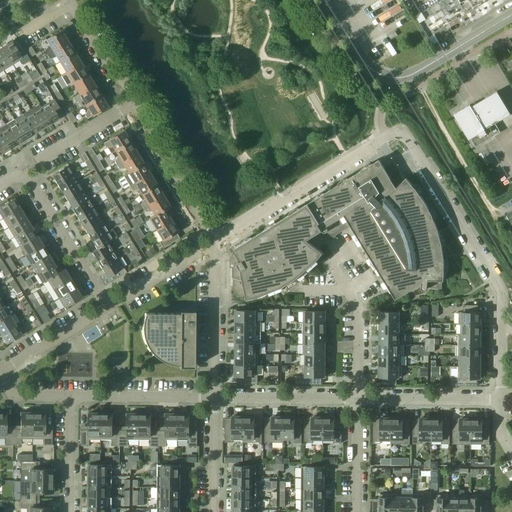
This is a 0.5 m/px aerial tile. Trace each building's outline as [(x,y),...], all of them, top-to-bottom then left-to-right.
[(44,51),(46,55),(68,42),(61,31),(46,40),(49,45),(48,46),(44,51)] [(500,46),(502,49),(503,51),(511,45),(511,44),(509,40),(509,41),(500,46)] [(11,41),(2,47),(12,64),(19,60),(21,64),(23,65),(30,61),(24,51),(22,52),(19,47),(16,49),(11,41)] [(56,56),(59,62),(74,52),(68,42),(46,55),(49,58),(55,57),(56,56)] [(27,49),(31,57),(35,54),(31,46),(27,49)] [(2,47),(0,48),(0,64),(3,70),(12,64),(2,47)] [(59,62),(66,72),(81,63),(74,52),(59,62)] [(36,65),(41,73),(45,70),(40,62),(36,65)] [(66,72),(60,76),(67,87),(72,83),(87,74),(81,63),(66,72)] [(45,70),(41,73),(46,80),(50,78),(45,70)] [(72,83),(79,94),(94,85),(87,74),(72,83)] [(29,77),(22,80),(25,85),(32,81),(29,77)] [(25,85),(22,80),(16,84),(19,89),(25,85)] [(49,86),(54,94),(58,92),(53,84),(49,86)] [(82,100),(85,105),(100,95),(94,85),(79,94),(73,98),(75,102),(82,100)] [(10,88),(4,92),(7,96),(13,92),(10,88)] [(58,92),(54,94),(59,102),(63,99),(58,92)] [(495,124),(511,115),(497,92),(472,107),(471,107),(470,106),(454,115),(469,140),(471,139),(476,148),(492,138),(495,136),(501,133),(495,124)] [(100,95),(85,105),(88,109),(87,110),(84,115),(87,119),(107,106),(100,95)] [(53,100),(40,108),(50,124),(59,119),(58,117),(62,114),(53,100)] [(38,104),(30,109),(42,129),(50,124),(40,108),(38,104)] [(63,108),(67,116),(71,113),(67,105),(63,108)] [(22,114),(24,118),(32,130),(34,134),(42,129),(30,109),(22,114)] [(71,113),(67,116),(72,123),(76,121),(71,113)] [(24,118),(16,123),(26,139),(34,134),(32,130),(24,118)] [(14,119),(6,124),(18,144),(26,139),(16,123),(14,119)] [(0,127),(0,133),(9,149),(18,144),(6,124),(0,127)] [(112,146),(115,151),(130,142),(123,131),(108,140),(103,143),(105,147),(111,147),(112,146)] [(9,149),(0,133),(0,151),(1,154),(9,149)] [(114,161),(116,165),(128,158),(137,153),(130,142),(115,151),(118,156),(116,157),(114,161)] [(90,156),(94,164),(98,161),(94,153),(91,148),(87,151),(90,156)] [(84,162),(86,166),(90,163),(84,152),(78,156),(82,163),(84,162)] [(125,168),(128,173),(143,163),(137,153),(128,158),(116,165),(119,169),(124,169),(125,168)] [(98,161),(94,164),(99,171),(103,169),(98,161)] [(379,161),(307,205),(318,222),(317,222),(322,231),(323,232),(324,232),(325,232),(326,232),(331,240),(336,237),(335,235),(347,228),(350,226),(358,239),(388,287),(395,299),(411,289),(414,288),(413,287),(420,283),(421,283),(421,287),(421,288),(421,289),(422,290),(423,290),(424,290),(425,290),(426,289),(427,288),(427,287),(441,289),(442,283),(442,281),(443,281),(443,280),(444,274),(443,259),(441,244),(437,229),(432,215),(425,202),(416,190),(406,179),(406,178),(405,179),(392,171),(390,177),(380,161),(379,161)] [(128,173),(123,176),(127,183),(129,187),(141,179),(150,174),(143,163),(128,173)] [(52,175),(57,184),(73,174),(68,165),(52,175)] [(57,184),(62,192),(78,182),(73,174),(57,184)] [(138,189),(141,194),(149,190),(156,185),(150,174),(141,179),(129,187),(132,190),(137,190),(138,189)] [(103,177),(108,185),(112,183),(107,175),(103,177)] [(62,192),(67,200),(83,190),(78,182),(62,192)] [(112,183),(108,185),(112,193),(116,190),(112,183)] [(140,204),(142,208),(163,196),(156,185),(149,190),(141,194),(144,199),(143,200),(140,204)] [(67,200),(72,208),(88,198),(83,190),(67,200)] [(116,199),(121,207),(125,204),(120,196),(116,199)] [(151,211),(154,215),(154,216),(164,210),(170,207),(163,196),(142,208),(145,212),(150,212),(151,211)] [(72,208),(77,217),(93,207),(88,198),(72,208)] [(8,202),(6,199),(0,203),(0,214),(2,219),(20,208),(14,199),(8,202)] [(125,204),(121,207),(125,214),(129,212),(125,204)] [(318,222),(307,205),(303,208),(235,250),(238,254),(237,255),(236,254),(234,253),(233,253),(232,253),(231,254),(231,255),(230,255),(230,266),(233,266),(233,285),(231,286),(237,297),(245,295),(246,299),(256,298),(256,297),(267,292),(267,293),(269,292),(275,289),(280,287),(281,288),(296,278),(296,277),(306,269),(307,268),(316,260),(317,260),(323,253),(319,250),(325,243),(318,233),(322,231),(317,222),(318,222)] [(77,217),(82,225),(98,215),(93,207),(77,217)] [(25,217),(20,208),(2,219),(8,228),(25,217)] [(149,219),(156,230),(171,220),(164,210),(154,216),(154,215),(149,219)] [(82,225),(87,233),(103,223),(98,215),(82,225)] [(8,228),(14,237),(31,226),(25,217),(8,228)] [(129,220),(134,228),(138,226),(133,218),(129,220)] [(171,220),(156,230),(162,240),(159,242),(163,248),(179,238),(176,233),(177,231),(171,220)] [(87,233),(92,241),(108,231),(103,223),(87,233)] [(14,237),(19,246),(32,239),(36,236),(31,226),(14,237)] [(108,231),(92,241),(97,249),(108,242),(108,243),(113,240),(117,238),(112,229),(108,231)] [(131,234),(135,242),(139,240),(135,232),(131,234)] [(19,246),(25,255),(30,252),(32,251),(42,245),(36,236),(32,239),(19,246)] [(92,252),(97,261),(113,251),(108,243),(108,242),(97,249),(92,252)] [(25,255),(31,264),(32,264),(48,254),(42,245),(32,251),(30,252),(25,255)] [(152,248),(143,253),(147,259),(156,254),(152,248)] [(97,261),(102,269),(118,259),(113,251),(97,261)] [(31,264),(36,274),(53,263),(48,254),(32,264),(31,264)] [(4,260),(8,266),(13,263),(9,257),(4,260)] [(118,259),(102,269),(107,277),(123,267),(118,259)] [(13,263),(8,266),(12,272),(16,269),(13,263)] [(42,283),(47,280),(59,272),(53,263),(36,274),(42,283)] [(6,267),(1,270),(5,276),(9,273),(6,267)] [(47,280),(53,289),(70,279),(64,269),(59,272),(47,280)] [(16,278),(19,284),(24,281),(20,275),(16,278)] [(8,282),(12,289),(17,286),(13,279),(8,282)] [(53,289),(58,298),(75,288),(70,279),(53,289)] [(17,286),(12,289),(16,295),(21,292),(17,286)] [(75,288),(58,298),(64,308),(81,297),(75,288)] [(27,296),(31,303),(35,300),(31,294),(27,296)] [(20,300),(24,307),(28,304),(24,298),(20,300)] [(35,300),(31,303),(34,309),(39,306),(35,300)] [(28,304),(24,307),(27,313),(32,310),(28,304)] [(458,312),(458,324),(480,324),(480,320),(481,320),(481,313),(477,312),(477,305),(463,305),(463,312),(458,312)] [(0,308),(0,321),(9,315),(10,315),(4,306),(0,308)] [(36,312),(43,324),(50,320),(49,319),(46,314),(47,312),(44,307),(36,312)] [(235,318),(235,322),(257,322),(258,311),(234,310),(234,318),(235,318)] [(142,324),(142,330),(143,335),(144,341),(147,346),(151,351),(155,356),(160,360),(165,362),(169,364),(174,365),(179,365),(179,367),(193,368),(194,311),(179,311),(179,313),(178,313),(145,313),(143,318),(142,324)] [(302,311),(302,322),(324,322),(324,318),(325,318),(325,311),(302,311)] [(379,319),(379,323),(398,323),(398,312),(378,312),(378,319),(379,319)] [(0,321),(0,333),(0,334),(15,325),(10,315),(9,315),(0,321)] [(33,322),(37,328),(41,325),(37,319),(33,322)] [(257,322),(235,322),(235,332),(260,333),(260,322),(257,322)] [(302,322),(302,333),(324,333),(324,322),(302,322)] [(398,323),(379,323),(379,334),(398,334),(398,323)] [(105,324),(99,328),(103,333),(108,330),(105,324)] [(458,334),(480,335),(480,324),(458,324),(461,324),(461,334),(458,334)] [(15,325),(0,334),(6,343),(13,339),(15,341),(26,334),(25,334),(27,333),(22,327),(18,330),(15,325)] [(235,332),(235,343),(260,344),(260,333),(235,332)] [(302,333),(302,344),(324,344),(324,333),(302,333)] [(398,334),(379,334),(379,345),(401,345),(401,334),(398,334)] [(458,334),(458,345),(480,345),(480,335),(458,334)] [(260,344),(235,343),(235,354),(257,354),(260,354),(260,344)] [(305,355),(324,355),(324,344),(302,344),(302,355),(305,355)] [(401,345),(379,345),(379,355),(401,356),(403,356),(403,345),(401,345)] [(458,345),(458,356),(480,356),(480,345),(458,345)] [(235,354),(235,365),(257,365),(257,354),(235,354)] [(305,355),(305,365),(324,366),(324,355),(305,355)] [(401,356),(379,355),(379,366),(401,367),(401,356)] [(458,356),(458,367),(480,367),(480,356),(458,356)] [(257,365),(235,365),(235,369),(234,369),(234,376),(238,376),(238,383),(257,384),(257,365)] [(305,365),(302,365),(302,376),(295,376),(295,384),(321,384),(321,377),(325,377),(325,370),(324,370),(324,366),(305,365)] [(401,367),(379,366),(379,370),(378,370),(378,377),(382,377),(382,385),(396,385),(396,378),(401,378),(401,367)] [(440,377),(440,367),(435,367),(431,367),(431,377),(440,377)] [(480,367),(458,367),(458,377),(450,377),(450,385),(476,386),(476,378),(481,378),(481,371),(480,371),(480,367)] [(5,445),(13,445),(13,429),(5,429),(6,413),(6,412),(1,412),(1,411),(0,411),(0,438),(5,438),(5,445)] [(21,439),(32,439),(32,411),(24,411),(24,413),(20,413),(20,430),(13,429),(13,445),(21,445),(21,439)] [(32,411),(32,439),(43,439),(43,445),(51,445),(52,430),(44,430),(44,413),(45,413),(40,413),(40,411),(32,411)] [(89,439),(100,439),(101,412),(93,412),(93,413),(88,413),(88,414),(89,414),(89,430),(81,430),(81,445),(89,445),(89,439)] [(111,446),(120,446),(120,430),(112,430),(112,414),(113,414),(113,413),(108,413),(108,412),(101,412),(100,439),(112,439),(111,446)] [(128,440),(139,440),(139,412),(131,412),(131,413),(127,413),(127,414),(127,430),(120,430),(120,446),(128,446),(128,440)] [(150,446),(158,446),(158,431),(151,431),(151,414),(147,414),(147,412),(139,412),(139,440),(150,440),(150,446)] [(166,440),(177,440),(177,412),(170,412),(170,414),(165,414),(166,414),(165,431),(158,431),(158,446),(166,446),(166,440)] [(177,412),(177,440),(188,440),(188,446),(197,446),(197,431),(189,431),(189,415),(190,415),(190,414),(185,414),(185,412),(177,412)] [(242,442),(243,442),(243,415),(237,415),(237,416),(232,416),(232,418),(225,418),(225,442),(232,442),(232,438),(243,438),(242,442)] [(243,415),(243,442),(261,442),(261,419),(254,419),(254,417),(252,417),(249,416),(249,415),(243,415)] [(283,443),(283,439),(283,416),(277,416),(277,417),(272,417),(272,419),(265,419),(264,442),(283,443)] [(283,439),(293,439),(293,443),(301,443),(301,419),(294,419),(294,417),(289,417),(289,416),(283,416),(283,439)] [(312,439),(322,439),(323,416),(317,416),(317,417),(312,417),(311,419),(304,419),(304,443),(312,443),(312,439)] [(323,416),(322,439),(333,439),(333,443),(341,443),(341,419),(334,419),(334,417),(331,417),(329,416),(323,416)] [(380,440),(391,440),(391,417),(385,417),(385,418),(380,418),(380,420),(373,420),(373,443),(380,443),(380,440)] [(391,440),(390,444),(409,444),(410,420),(402,420),(402,418),(397,418),(397,417),(391,417),(391,440)] [(420,440),(431,440),(431,417),(425,417),(425,418),(420,418),(420,420),(413,420),(412,444),(420,444),(420,440)] [(431,417),(431,440),(441,440),(441,444),(449,444),(449,420),(442,420),(442,418),(437,418),(437,417),(431,417)] [(471,444),(471,440),(471,417),(465,417),(465,418),(459,418),(459,420),(452,420),(452,444),(471,444)] [(471,440),(481,441),(481,444),(489,444),(489,421),(482,421),(482,419),(477,419),(477,417),(471,417),(471,440)] [(180,457),(180,462),(197,463),(197,455),(187,455),(187,457),(180,457)] [(26,470),(26,481),(54,481),(54,473),(52,473),(52,469),(35,469),(35,462),(38,462),(38,461),(31,461),(28,461),(23,461),(20,461),(20,470),(26,470)] [(88,469),(88,476),(112,476),(112,463),(111,463),(111,465),(90,464),(90,463),(89,463),(89,469),(88,469)] [(157,464),(157,476),(181,476),(181,470),(179,470),(179,464),(179,465),(158,465),(158,464),(157,464)] [(232,470),(232,477),(256,477),(256,465),(255,465),(255,466),(234,466),(234,465),(233,465),(233,470),(232,470)] [(301,465),(301,478),(324,478),(325,471),(323,471),(323,465),(323,467),(301,466),(301,465)] [(89,482),(89,486),(107,487),(112,487),(112,476),(88,476),(88,482),(89,482)] [(157,476),(157,487),(179,487),(179,483),(181,483),(181,476),(157,476)] [(256,477),(232,477),(232,483),(233,483),(233,488),(256,488),(256,477)] [(301,478),(301,488),(323,489),(323,484),(324,484),(324,478),(301,478)] [(20,492),(20,500),(35,500),(35,493),(51,493),(52,493),(52,489),(54,489),(54,481),(26,481),(26,492),(20,492)] [(88,491),(88,497),(107,497),(107,487),(89,486),(89,491),(88,491)] [(157,487),(157,498),(180,498),(180,492),(179,492),(179,487),(157,487)] [(256,488),(233,488),(233,492),(232,492),(232,499),(256,499),(256,488)] [(301,488),(301,499),(324,499),(324,493),(323,493),(323,489),(301,488)] [(448,511),(459,511),(459,490),(454,490),(454,495),(448,495),(448,511)] [(459,511),(469,511),(470,495),(464,495),(464,490),(459,490),(459,511)] [(390,511),(391,494),(379,494),(379,499),(372,499),(372,511),(390,511)] [(390,511),(401,511),(401,494),(391,494),(390,511)] [(401,511),(412,511),(412,494),(401,494),(401,511)] [(430,511),(430,499),(423,499),(423,494),(412,494),(412,511),(430,511)] [(448,511),(448,495),(437,494),(437,499),(430,499),(430,511),(448,511)] [(470,495),(469,511),(488,511),(488,500),(481,500),(481,495),(470,495)] [(89,504),(89,508),(111,508),(111,498),(107,497),(88,497),(88,504),(89,504)] [(157,498),(157,509),(179,509),(179,504),(180,504),(180,498),(157,498)] [(256,499),(232,499),(232,505),(233,505),(233,509),(256,510),(256,499)] [(301,499),(300,510),(323,510),(323,506),(324,506),(324,499),(301,499)] [(25,511),(53,511),(52,511),(52,507),(51,507),(51,508),(35,507),(35,500),(20,500),(20,508),(26,508),(25,511)]
